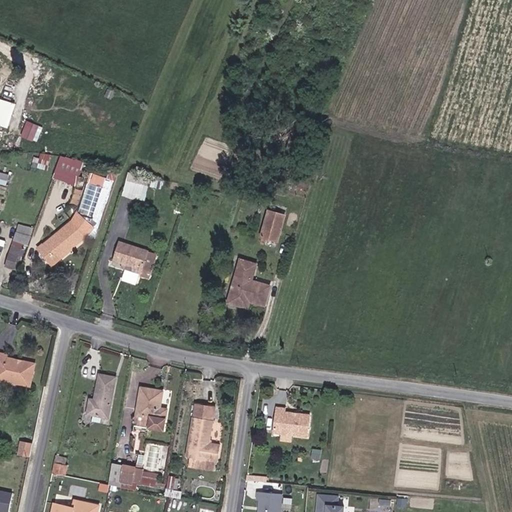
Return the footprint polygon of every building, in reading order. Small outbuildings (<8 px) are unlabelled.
[(0,100),(0,122),(10,126),(18,102),(1,97),(0,100)] [(22,134),(34,139),(41,123),(29,118),(22,134)] [(47,170),(51,156),(42,154),(40,160),(35,158),(33,167),(47,170)] [(78,181),(84,162),(64,158),(58,175),(78,181)] [(82,214),(73,222),(86,237),(95,241),(119,170),(112,168),(93,226),(82,214)] [(9,175),(0,172),(0,184),(6,186),(9,175)] [(129,172),(122,194),(145,201),(151,179),(129,172)] [(278,242),(286,216),(268,211),(261,237),(278,242)] [(56,262),(86,237),(73,222),(44,247),(56,262)] [(8,259),(17,262),(18,260),(22,261),(27,246),(29,246),(32,237),(17,233),(8,259)] [(129,267),(143,271),(152,274),(159,254),(120,241),(113,262),(129,267)] [(53,265),(56,262),(44,247),(42,245),(39,248),(53,265)] [(17,262),(8,259),(5,267),(14,270),(17,262)] [(229,303),(242,307),(244,300),(250,301),(265,305),(270,287),(252,282),(257,265),(241,261),(234,285),(237,286),(234,294),(232,294),(229,303)] [(141,275),(143,271),(129,267),(127,271),(141,275)] [(15,360),(7,358),(8,355),(0,353),(0,380),(31,387),(36,364),(23,361),(20,363),(17,362),(15,360)] [(99,375),(95,400),(90,399),(87,414),(109,418),(116,378),(99,375)] [(141,388),(137,416),(150,418),(148,427),(164,429),(167,410),(160,409),(163,392),(141,388)] [(187,457),(189,458),(207,461),(217,462),(220,445),(210,443),(216,407),(195,404),(187,457)] [(277,407),(274,428),(308,432),(309,414),(286,412),(286,408),(277,407)] [(150,418),(137,416),(137,418),(135,417),(134,422),(139,423),(138,425),(148,427),(150,418)] [(18,455),(31,458),(33,446),(21,443),(18,455)] [(207,461),(189,458),(188,468),(206,471),(207,461)] [(54,462),(52,473),(65,476),(67,465),(54,462)] [(136,491),(137,485),(164,489),(165,484),(155,483),(156,473),(142,472),(143,469),(112,463),(108,485),(136,491)] [(176,477),(168,476),(167,488),(174,489),(176,477)] [(9,511),(14,494),(0,490),(0,511),(3,511),(9,511)] [(165,490),(165,496),(181,498),(182,492),(165,490)] [(280,511),(282,494),(258,492),(257,500),(260,500),(259,511),(280,511)] [(316,511),(343,511),(344,506),(338,506),(338,496),(318,495),(316,511)] [(55,504),(52,511),(97,511),(99,506),(75,501),(74,508),(55,504)]
